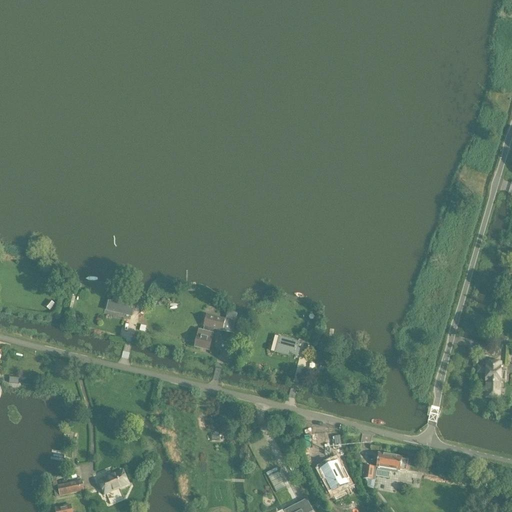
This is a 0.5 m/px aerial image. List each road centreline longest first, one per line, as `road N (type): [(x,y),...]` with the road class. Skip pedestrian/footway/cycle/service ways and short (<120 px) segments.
road 1 (residential): [(0,338),(426,444)]
road 2 (unclassified): [(426,444),(511,130)]
